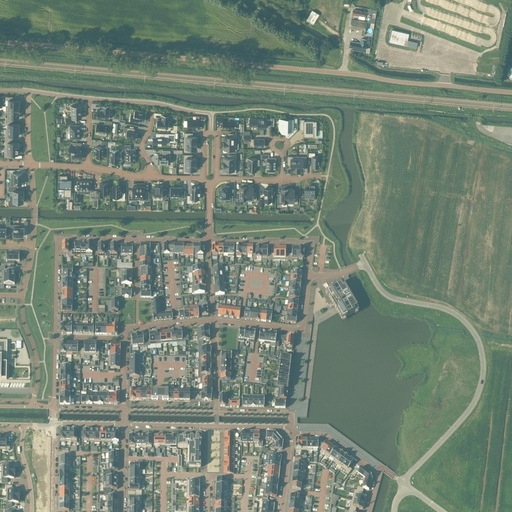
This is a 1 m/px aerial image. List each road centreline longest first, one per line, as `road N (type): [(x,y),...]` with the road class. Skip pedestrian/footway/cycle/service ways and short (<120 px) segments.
road 1 (unclassified): [(343,74),(0,42)]
road 2 (residential): [(411,245),(400,216),(399,163),(432,138),(511,159)]
road 3 (residential): [(137,239),(57,238),(54,338)]
road 4 (tertiary): [(123,424),(292,429)]
road 5 (unclassified): [(511,92),(343,74)]
road 6 (residential): [(309,276),(303,330),(214,320)]
road 7 (residential): [(368,511),(376,473),(323,433),(291,433)]
road 8 (residential): [(208,240),(309,242),(309,276)]
road 9 (residential): [(463,337),(444,317),(392,306),(365,263)]
